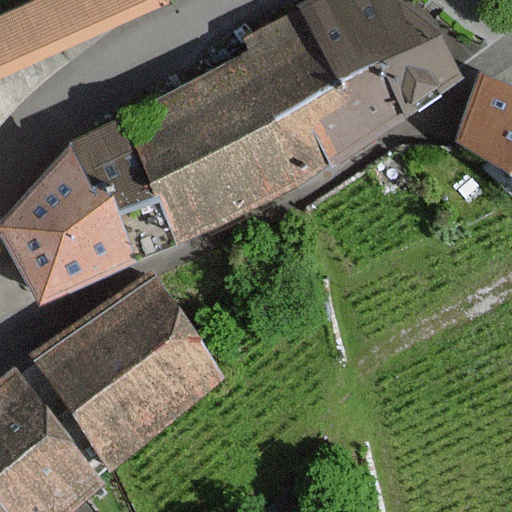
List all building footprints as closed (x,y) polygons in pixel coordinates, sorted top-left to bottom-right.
[(0,79),(166,2),(165,0),(41,0),(0,18),(0,79)] [(43,303),(137,255),(179,241),(297,181),(328,158),(358,139),(402,111),(431,89),(456,70),(438,39),(388,0),(321,0),(303,9),(246,38),(254,53),(118,122),(94,134),(71,146),(7,233),(22,262),(43,303)] [(511,170),(511,91),(484,78),(463,133),(511,170)] [(218,372),(155,278),(41,361),(110,463),(218,372)] [(0,511),(57,511),(96,482),(43,416),(12,376),(0,385),(0,511)]
